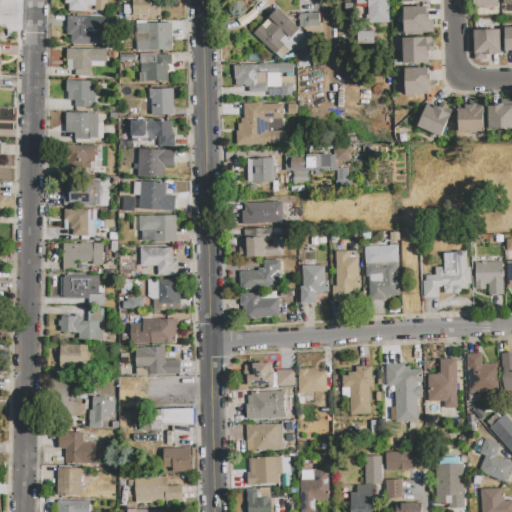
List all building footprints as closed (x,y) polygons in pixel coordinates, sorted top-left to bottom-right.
[(65,0),(95,0),(95,5),(88,5),(88,12),(68,12),(68,4),(65,4),(65,0)] [(95,5),(95,0),(107,0),(107,12),(95,12),(95,5)] [(133,0),(160,0),(160,16),(133,16),(133,0)] [(389,0),(390,23),(368,24),(368,12),(369,12),(369,8),(368,8),(368,2),(355,2),(355,0),(389,0)] [(473,8),(473,0),(498,0),(499,8),(473,8)] [(278,7),(305,35),(289,51),(279,60),(252,33),(261,24),(266,29),(270,24),(266,19),(278,7)] [(403,7),(427,7),(427,13),(429,13),(429,20),(433,20),(433,33),(404,33),(403,7)] [(299,14),(319,13),(319,28),(300,28),(299,14)] [(67,17),(104,18),(104,45),(71,44),(71,35),(67,35),(67,17)] [(136,24),(173,24),(173,51),(136,51),(136,24)] [(511,26),(503,27),(504,53),(511,53),(511,26)] [(473,30),(501,30),(501,53),(494,53),(494,55),(487,55),(487,60),(474,60),(473,30)] [(402,38),(434,38),(434,51),(429,51),(429,64),(403,65),(402,38)] [(67,49),(109,50),(109,67),(88,67),(87,76),(75,76),(75,70),(66,70),(67,49)] [(140,53),(171,53),(171,64),(169,64),(169,81),(140,81),(140,73),(141,73),(141,64),(140,64),(140,53)] [(234,66),(259,65),(259,64),(292,63),(293,73),(280,73),(280,76),(294,76),(294,99),(281,99),(281,86),(268,86),(268,92),(249,93),(249,87),(235,87),(235,79),(234,79),(234,66)] [(406,68),(430,68),(430,81),(435,81),(435,89),(431,89),(431,95),(414,95),(414,96),(406,96),(406,68)] [(67,80),(98,82),(97,109),(74,108),(74,101),(68,101),(68,92),(66,92),(67,80)] [(173,89),(174,115),(151,115),(151,99),(149,99),(149,90),(173,89)] [(426,105),(434,109),(435,105),(440,107),(442,103),(449,106),(448,107),(453,110),(440,137),(417,126),(426,105)] [(244,104),(262,104),(262,105),(284,104),(285,119),(268,119),(269,132),(285,131),(285,145),(237,146),(236,131),(238,131),(238,123),(241,123),(241,119),(245,119),(244,104)] [(488,106),(496,106),(496,104),(504,104),(504,106),(511,106),(511,130),(488,130),(488,106)] [(458,109),(465,109),(465,105),(476,105),(476,107),(484,107),(484,133),(458,133),(458,109)] [(66,113),(99,114),(99,123),(103,123),(103,140),(74,140),(75,133),(65,133),(66,113)] [(131,122),(175,121),(175,147),(154,147),(154,141),(145,141),(145,137),(131,137),(131,122)] [(74,146),(94,146),(93,167),(101,167),(101,176),(91,175),(92,169),(73,168),(74,146)] [(333,148),(349,148),(349,162),(333,162),(333,148)] [(139,150),(176,152),(175,166),(164,166),(164,179),(138,178),(139,150)] [(287,169),(287,158),(307,158),(307,155),(331,154),(331,168),(307,168),(305,168),(287,169)] [(252,159),(273,159),(274,182),(248,183),(247,160),(252,160),(252,159)] [(292,172),(310,172),(310,185),(293,185),(292,172)] [(64,179),(88,180),(88,187),(92,187),(92,204),(71,203),(71,205),(64,205),(64,179)] [(134,182),(141,183),(141,182),(166,182),(166,195),(175,196),(175,211),(139,210),(140,196),(134,196),(134,182)] [(123,197),(135,197),(135,212),(123,212),(123,197)] [(245,203),(282,202),(282,224),(242,225),(242,211),(245,211),(245,203)] [(64,210),(97,211),(97,221),(94,221),(93,229),(96,229),(96,236),(73,236),(73,230),(70,230),(70,223),(67,223),(67,220),(64,220),(64,210)] [(139,216),(176,216),(176,242),(154,243),(154,242),(142,242),(142,231),(140,231),(139,216)] [(246,229),(276,229),(276,240),(268,241),(268,244),(276,244),(276,257),(239,258),(239,247),(242,247),(242,244),(246,244),(246,229)] [(63,244),(81,245),(81,243),(105,243),(105,265),(87,264),(87,262),(76,262),(76,271),(63,271),(63,244)] [(365,248),(398,247),(399,296),(390,296),(390,298),(386,298),(386,300),(369,300),(368,277),(365,277),(365,248)] [(140,248),(172,248),(172,276),(157,276),(157,266),(140,266),(140,248)] [(336,252),(359,251),(359,276),(362,276),(362,288),(353,289),(353,303),(332,303),(332,286),(337,286),(336,252)] [(443,253),(456,253),(456,251),(467,251),(468,267),(471,267),(472,293),(444,294),(444,287),(439,287),(439,298),(423,298),(423,282),(426,282),(426,276),(435,276),(435,268),(443,268),(443,253)] [(239,272),(258,271),(258,268),(264,268),(264,261),(281,260),(281,270),(276,270),(276,290),(240,290),(239,272)] [(475,263),(503,262),(504,295),(489,296),(488,285),(485,285),(485,289),(476,290),(475,263)] [(302,266),(324,266),(325,280),(331,280),(331,292),(324,292),(324,295),(316,295),(316,303),(300,304),(300,287),(303,287),(302,266)] [(104,306),(88,305),(88,299),(61,299),(61,277),(65,278),(65,275),(99,276),(99,294),(104,294),(104,306)] [(121,294),(121,279),(133,280),(133,295),(121,294)] [(147,281),(178,280),(178,303),(159,304),(159,300),(147,300),(147,281)] [(240,294),(261,294),(261,299),(280,299),(280,318),(246,319),(246,311),(242,311),(242,306),(240,306),(240,294)] [(127,298),(144,298),(144,310),(122,309),(123,302),(127,302),(127,298)] [(102,341),(78,340),(78,333),(61,333),(61,327),(58,326),(58,321),(61,321),(61,316),(83,317),(83,321),(103,322),(102,341)] [(178,319),(178,335),(176,335),(176,343),(122,345),(121,334),(130,333),(130,323),(131,323),(131,318),(143,318),(143,320),(178,319)] [(61,345),(88,345),(87,364),(60,364),(61,345)] [(179,375),(148,376),(148,368),(136,368),(135,348),(165,347),(165,360),(179,360),(179,375)] [(509,353),(511,353),(511,389),(503,390),(501,354),(509,353)] [(467,355),(481,354),(481,365),(498,364),(499,393),(470,394),(469,371),(468,371),(467,355)] [(457,360),(457,408),(440,408),(440,414),(428,414),(428,375),(439,375),(439,360),(457,360)] [(253,364),(269,363),(269,373),(273,373),(274,385),(263,385),(263,386),(245,387),(245,379),(247,379),(247,375),(253,375),(253,364)] [(386,365),(405,364),(405,367),(410,367),(411,370),(422,370),(423,398),(417,398),(418,422),(390,422),(390,407),(395,407),(395,386),(387,386),(386,365)] [(356,367),(371,367),(371,414),(349,414),(349,388),(342,388),(342,376),(348,376),(348,373),(356,373),(356,367)] [(298,369),(318,368),(318,372),(326,372),(327,391),(299,392),(298,369)] [(276,371),(296,370),(296,385),(277,386),(276,371)] [(247,420),(246,405),(248,405),(247,396),(251,396),(251,393),(285,391),(286,418),(247,420)] [(88,428),(90,410),(92,410),(93,397),(106,398),(106,400),(114,400),(113,418),(107,418),(106,422),(101,422),(101,429),(88,428)] [(192,409),(193,425),(157,426),(157,422),(155,422),(155,410),(192,409)] [(511,451),(490,428),(506,413),(511,419),(511,451)] [(247,425),(282,424),(283,451),(254,452),(253,441),(247,441),(247,425)] [(65,463),(66,449),(59,449),(60,432),(83,434),(83,443),(97,444),(96,465),(65,463)] [(485,439),(500,444),(496,457),(511,462),(511,465),(506,483),(478,473),(485,456),(480,454),(485,439)] [(189,449),(189,457),(193,456),(193,473),(172,473),(172,467),(163,467),(163,449),(189,449)] [(386,452),(412,452),(412,470),(386,470),(386,452)] [(282,457),(283,474),(279,475),(279,485),(247,486),(247,473),(249,473),(249,458),(282,457)] [(365,457),(383,457),(383,484),(365,484),(365,457)] [(436,465),(439,465),(439,459),(460,458),(461,464),(464,464),(465,503),(437,504),(436,465)] [(58,469),(82,469),(82,475),(91,475),(91,489),(81,489),(81,498),(57,497),(58,469)] [(329,471),(329,499),(328,499),(328,502),(315,502),(315,511),(301,511),(301,479),(301,471),(329,471)] [(135,478),(167,477),(167,486),(182,486),(182,502),(136,503),(135,478)] [(386,501),(386,480),(402,480),(402,500),(386,501)] [(350,511),(351,493),(357,493),(357,485),(373,486),(372,511),(350,511)] [(481,511),(481,490),(501,489),(502,497),(506,497),(506,501),(511,501),(511,511),(481,511)] [(247,511),(247,490),(258,490),(258,498),(271,498),(271,511),(247,511)] [(55,511),(56,500),(90,501),(89,511),(55,511)] [(420,511),(401,511),(401,504),(420,503),(420,511)]
